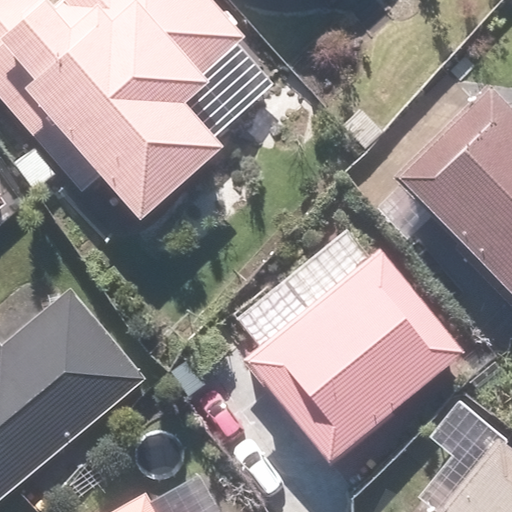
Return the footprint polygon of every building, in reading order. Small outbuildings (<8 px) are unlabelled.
[(0,0),(0,113),(72,195),(85,183),(122,226),(208,151),(170,107),(240,45),(199,0),(53,0),(44,8),(36,0),(0,0)] [(511,297),(511,128),(479,93),(384,182),(501,308),(511,297)] [(450,352),(360,251),(341,229),(274,288),(294,310),(237,361),(326,462),(450,352)] [(0,503),(140,377),(65,294),(0,352),(0,503)] [(511,389),(502,405),(511,411),(511,389)] [(419,511),(511,511),(511,460),(443,407),(420,436),(448,458),(412,503),(421,510),(419,511)] [(239,511),(237,511),(200,511),(183,482),(128,511),(239,511)]
